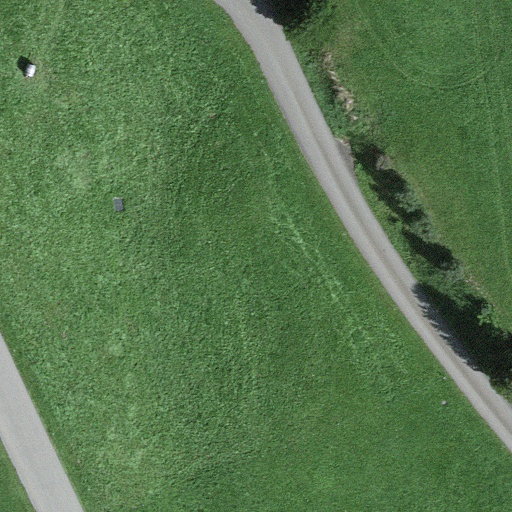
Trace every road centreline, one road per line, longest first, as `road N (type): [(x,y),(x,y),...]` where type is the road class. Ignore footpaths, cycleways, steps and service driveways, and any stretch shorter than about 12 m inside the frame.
road 1 (track): [(240,0),(375,248),(511,426)]
road 2 (unclassified): [(60,511),(0,381)]
